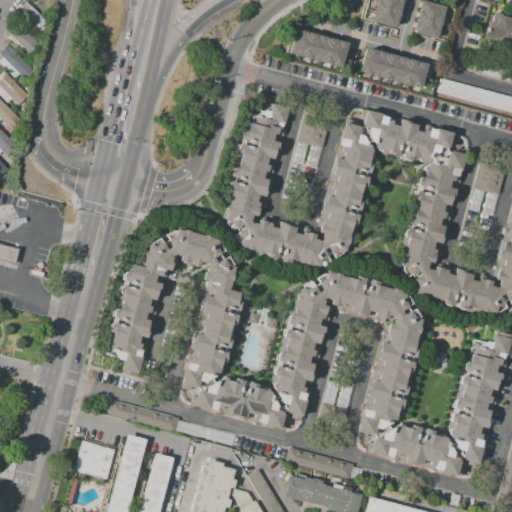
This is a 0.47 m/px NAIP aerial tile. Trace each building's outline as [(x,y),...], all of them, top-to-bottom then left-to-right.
[(20,0),(23,0),(44,20),(35,29),(13,7),(20,0)] [(376,0),(401,0),(394,29),(370,23),(376,0)] [(418,0),(422,0),(444,6),(435,39),(410,32),(418,0)] [(511,49),(493,45),(494,41),(486,39),(493,13),(500,15),(500,16),(511,19),(511,49)] [(15,23),(37,44),(28,53),(7,32),(15,23)] [(295,29),(346,43),(340,66),(289,52),(295,29)] [(0,50),(6,44),(33,70),(24,79),(0,55),(0,50)] [(364,48),(425,64),(419,87),(358,72),(364,48)] [(476,59),(476,75),(498,76),(498,65),(489,65),(490,59),(476,59)] [(0,71),(28,97),(19,106),(0,88),(0,71)] [(439,79),(511,98),(511,113),(435,93),(439,79)] [(0,101),(22,122),(12,132),(0,120),(0,101)] [(270,104),(269,111),(264,110),(251,118),(224,218),(240,246),(317,266),(344,251),(373,148),(424,162),(400,265),(418,293),(494,314),(511,302),(511,212),(495,281),(435,264),(462,154),(448,150),(452,133),(365,110),(361,127),(343,122),(315,233),(256,216),(285,109),(270,104)] [(326,120),(299,116),(295,143),(321,147),(326,120)] [(0,131),(16,146),(7,156),(0,149),(0,131)] [(502,168),(476,162),(470,188),(496,194),(502,168)] [(492,335),(510,339),(476,464),(460,459),(455,476),(366,453),(370,439),(355,434),(386,322),(329,307),(300,421),(288,417),(284,431),(190,404),(193,391),(179,387),(207,282),(202,280),(204,267),(173,260),(171,271),(164,271),(137,374),(120,369),(124,352),(108,348),(129,263),(140,266),(146,245),(175,230),(216,239),(232,268),(228,289),(241,292),(221,373),(268,386),(297,288),(328,272),(403,291),(421,323),(396,422),(445,434),(467,354),(492,335)] [(0,245),(16,250),(12,264),(0,260),(0,245)] [(249,312),(258,314),(255,324),(246,322),(249,312)] [(267,317),(264,327),(273,329),(276,320),(267,317)] [(173,430),(176,415),(108,402),(105,417),(173,430)] [(104,511),(125,435),(144,440),(125,511),(104,511)] [(496,497),(510,501),(511,493),(511,438),(510,438),(496,497)] [(80,441),(113,450),(105,480),(72,471),(80,441)] [(348,477),(351,462),(286,448),(283,463),(348,477)] [(137,511),(153,453),(171,458),(156,511),(137,511)] [(189,511),(202,460),(221,465),(221,467),(233,470),(222,511),(189,511)] [(268,511),(246,475),(256,469),(282,511),(268,511)] [(288,475),(360,495),(355,511),(333,511),(334,510),(282,497),(288,475)] [(232,489),(245,493),(257,511),(239,511),(231,496),(232,489)] [(362,511),(367,497),(425,511),(362,511)]
